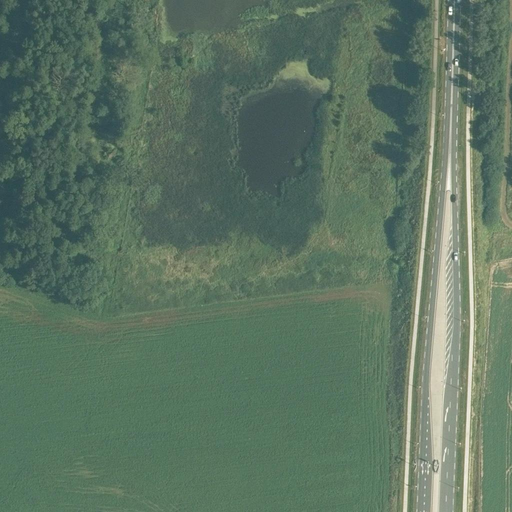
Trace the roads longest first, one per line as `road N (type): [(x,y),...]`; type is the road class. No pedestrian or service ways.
road 1 (primary): [(449,128),(422,511)]
road 2 (primary): [(445,511),(456,320),(449,128)]
road 3 (primary): [(449,128),(454,0)]
